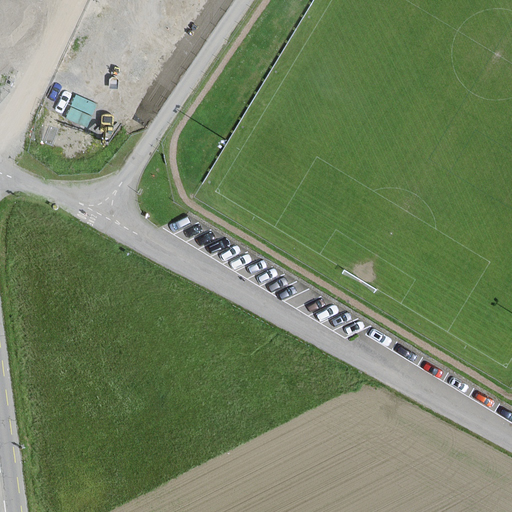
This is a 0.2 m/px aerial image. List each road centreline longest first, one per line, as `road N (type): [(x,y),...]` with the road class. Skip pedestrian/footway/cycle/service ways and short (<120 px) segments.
road 1 (unclassified): [(511,435),(100,214)]
road 2 (residential): [(100,214),(246,0)]
